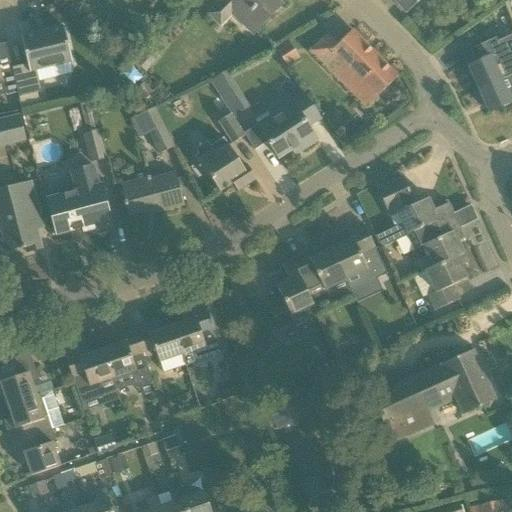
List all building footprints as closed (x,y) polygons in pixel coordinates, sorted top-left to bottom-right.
[(251,35),(256,30),(281,5),(276,0),(215,0),(219,3),(207,16),(220,28),(231,16),(251,35)] [(421,0),(393,0),(406,14),(421,0)] [(36,71),(72,62),(63,27),(21,37),(27,65),(12,68),(18,93),(19,98),(41,93),(36,71)] [(352,31),(320,62),(343,85),(353,76),(375,99),(397,77),(352,31)] [(468,67),(478,90),(511,75),(511,63),(510,58),(506,60),(496,38),(469,50),(476,64),(468,67)] [(274,47),(286,66),(299,58),(287,39),(274,47)] [(0,80),(2,80),(6,96),(18,93),(12,68),(10,62),(0,64),(0,80)] [(511,75),(478,90),(489,113),(511,103),(511,75)] [(228,108),(237,101),(222,77),(212,84),(228,108)] [(284,114),(260,130),(278,159),(298,146),(301,150),(317,140),(308,127),(320,119),(304,94),(281,110),(284,114)] [(91,102),(79,105),(85,128),(82,129),(83,135),(82,135),(90,163),(107,159),(99,131),(91,102)] [(159,155),(165,152),(174,147),(155,108),(139,116),(159,155)] [(232,145),(245,136),(231,114),(217,123),(232,145)] [(0,147),(26,142),(20,115),(0,120),(0,147)] [(198,155),(196,156),(219,193),(232,185),(237,192),(256,180),(246,165),(242,168),(224,138),(211,147),(206,144),(196,150),(198,155)] [(56,235),(82,229),(83,233),(112,225),(101,185),(98,186),(93,166),(71,172),(76,192),(47,199),(56,235)] [(157,209),(158,213),(184,206),(175,173),(150,180),(149,177),(146,178),(147,182),(121,189),(129,216),(157,209)] [(397,215),(402,225),(375,238),(380,248),(407,236),(452,214),(448,204),(433,211),(428,199),(413,205),(411,200),(412,199),(403,177),(377,189),(391,218),(397,215)] [(5,196),(4,190),(0,190),(0,216),(3,215),(12,250),(21,248),(21,249),(25,248),(26,253),(42,249),(37,230),(43,228),(33,189),(5,196)] [(426,258),(431,268),(463,253),(458,242),(464,240),(452,214),(407,236),(419,261),(426,258)] [(343,244),(332,249),(346,281),(359,275),(364,285),(387,274),(382,263),(367,270),(361,255),(375,249),(364,226),(340,237),(343,244)] [(292,260),(312,301),(325,295),(330,305),(352,294),(351,294),(352,293),(346,281),(332,249),(320,254),(317,248),(292,260)] [(434,292),(428,295),(436,312),(459,300),(452,286),(467,279),(461,267),(468,264),(463,253),(431,268),(425,271),(434,292)] [(268,306),(276,324),(279,330),(295,323),(292,317),(313,307),(310,302),(312,301),(292,260),(281,265),(288,279),(276,285),(283,299),(268,306)] [(182,355),(200,349),(203,358),(206,360),(221,354),(205,307),(182,315),(184,323),(172,327),(182,355)] [(158,323),(135,331),(143,356),(155,352),(158,362),(160,362),(164,374),(186,366),(182,355),(172,327),(160,331),(158,323)] [(113,378),(112,378),(117,390),(118,391),(131,387),(138,389),(153,384),(143,356),(135,331),(112,339),(115,346),(103,350),(113,378)] [(99,382),(112,378),(113,378),(103,350),(92,354),(89,347),(64,355),(81,404),(104,396),(99,382)] [(440,367),(371,398),(392,444),(433,425),(428,414),(456,401),(463,416),(495,401),(472,351),(440,365),(440,367)] [(37,395),(33,384),(39,383),(29,353),(9,360),(11,365),(0,368),(0,395),(4,394),(7,405),(37,395)] [(268,392),(263,389),(255,389),(257,401),(269,400),(268,392)] [(4,421),(12,442),(51,430),(40,395),(37,396),(37,395),(7,405),(12,418),(4,421)] [(336,491),(308,427),(282,438),(310,502),(336,491)] [(51,430),(12,442),(20,466),(27,464),(31,476),(60,467),(53,444),(56,443),(51,430)] [(98,455),(112,450),(107,435),(94,440),(98,455)] [(123,455),(109,460),(114,475),(129,470),(123,455)] [(179,490),(187,511),(210,511),(204,492),(192,496),(189,486),(179,490)] [(86,506),(88,511),(113,511),(105,489),(95,493),(98,502),(86,506)] [(187,511),(179,490),(169,493),(172,503),(161,507),(163,511),(187,511)] [(506,511),(503,500),(475,507),(476,511),(506,511)] [(88,511),(86,506),(75,510),(72,501),(62,504),(64,511),(88,511)] [(163,511),(161,507),(150,510),(147,501),(135,505),(137,511),(163,511)]
